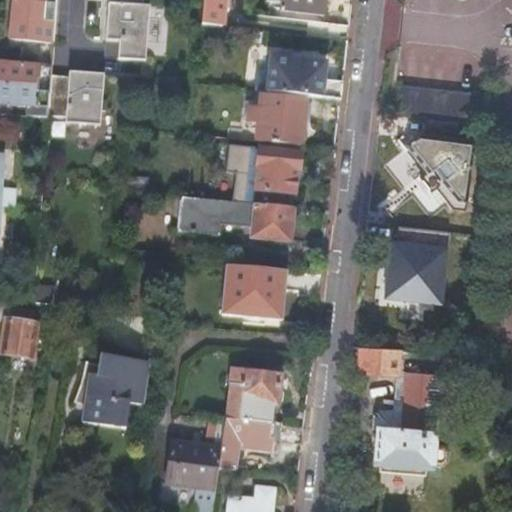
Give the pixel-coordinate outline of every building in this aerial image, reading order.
[(13,0),(10,43),(43,46),(46,0),(13,0)] [(222,0),(202,0),(200,29),(220,31),(222,0)] [(280,0),(279,14),(322,18),(324,0),(280,0)] [(122,64),(156,65),(157,8),(108,7),(107,44),(123,45),(122,64)] [(270,60),(266,94),(339,102),(341,84),(322,82),(323,65),(270,60)] [(0,116),(9,117),(11,96),(20,97),(19,105),(30,107),(29,119),(47,121),(49,96),(37,96),(39,70),(0,66),(0,116)] [(398,116),(481,126),(484,96),(402,85),(398,116)] [(255,126),(254,144),(299,148),(304,104),(258,99),(257,112),(247,111),(246,124),(255,126)] [(397,141),(396,158),(407,149),(426,173),(417,180),(428,195),(438,188),(454,208),(466,209),(473,139),(420,134),(407,144),(402,137),(397,141)] [(290,210),(293,210),(298,157),(257,153),(252,206),(290,210)] [(252,206),(179,199),(176,232),(217,236),(218,225),(250,228),(249,239),(287,243),(290,210),(252,206)] [(383,302),(449,308),(455,233),(389,228),(383,302)] [(285,271),(229,266),(223,314),(281,320),(285,271)] [(0,320),(5,322),(9,301),(0,299),(0,320)] [(15,322),(19,302),(9,301),(5,322),(0,352),(0,354),(32,359),(36,326),(15,322)] [(396,349),(359,348),(359,373),(395,374),(396,349)] [(81,379),(76,392),(86,394),(81,421),(122,429),(127,403),(139,405),(146,364),(98,355),(97,365),(84,364),(81,379)] [(232,365),(226,421),(256,424),(275,426),(281,370),(232,365)] [(377,428),(374,462),(431,467),(431,464),(446,465),(447,447),(432,445),(436,397),(414,395),(412,415),(400,415),(399,430),(377,428)] [(224,420),(224,423),(220,453),(217,470),(234,472),(237,450),(252,452),(256,424),(226,421),(224,420)] [(217,470),(220,453),(170,446),(163,488),(214,495),(217,470)] [(17,511),(22,486),(5,483),(0,511),(17,511)] [(227,492),(224,511),(270,511),(274,487),(252,484),(250,495),(227,492)]
